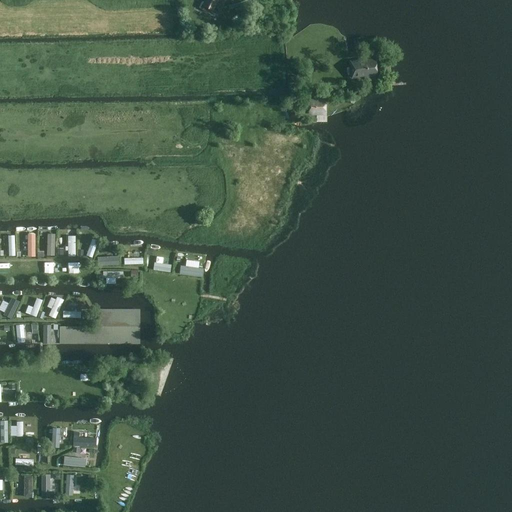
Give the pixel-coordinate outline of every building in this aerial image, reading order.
[(209,9),(212,10),(217,0),(206,0),(204,4),(201,3),(198,8),(202,9),(208,12),(209,9)] [(376,76),(375,60),(350,62),(351,78),(376,76)] [(309,101),(309,114),(323,114),(323,101),(309,101)] [(47,234),(46,255),(54,256),(55,234),(47,234)] [(68,250),(68,255),(75,255),(75,234),(67,234),(67,244),(65,244),(65,250),(68,250)] [(91,238),(85,255),(92,258),(97,241),(91,238)] [(119,264),(118,256),(97,257),(97,265),(119,264)] [(185,266),(180,266),(179,274),(202,277),(203,269),(198,268),(199,262),(186,260),(185,266)] [(171,264),(154,262),(153,270),(170,272),(171,264)] [(65,265),(65,275),(76,276),(76,265),(65,265)] [(55,318),(63,299),(57,296),(55,299),(50,297),(46,306),(51,308),(48,315),(55,318)] [(24,312),(35,317),(42,300),(36,297),(32,307),(27,305),(24,312)] [(11,318),(19,301),(12,298),(9,303),(2,300),(0,305),(0,310),(4,312),(3,314),(11,318)] [(94,307),(93,326),(140,326),(141,308),(94,307)] [(23,322),(15,323),(17,342),(24,341),(23,322)] [(51,323),(43,323),(42,343),(50,343),(51,323)] [(140,344),(140,326),(93,326),(60,325),(60,344),(140,344)] [(17,426),(16,440),(23,441),(23,431),(31,432),(31,426),(17,426)] [(91,443),(83,443),(83,438),(73,438),(73,450),(91,450),(91,443)] [(81,466),(88,466),(88,461),(93,461),(93,453),(82,453),(81,466)] [(68,462),(68,469),(82,471),(83,464),(68,462)] [(32,501),(33,481),(24,481),(24,501),(32,501)]
